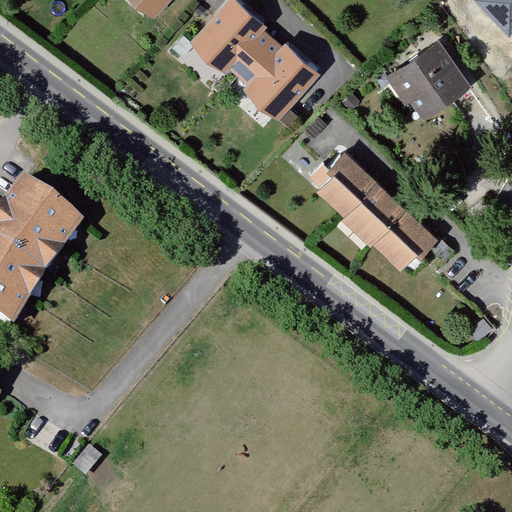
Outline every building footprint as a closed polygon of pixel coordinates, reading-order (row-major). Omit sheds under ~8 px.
[(123,0),(150,24),(171,0),(123,0)] [(265,27),(234,0),(191,48),(225,78),(238,63),(257,80),(242,96),(276,126),(320,77),(286,47),(282,51),(261,32),(265,27)] [(511,0),(501,0),(511,13),(511,0)] [(468,87),(436,43),(383,80),(403,108),(409,104),(421,121),(468,87)] [(374,185),(342,156),(326,174),(330,178),(314,195),(342,220),(338,224),(367,250),(370,247),(397,272),(412,255),(420,261),(437,242),(374,185)] [(79,226),(22,188),(0,221),(0,331),(7,335),(79,226)]
